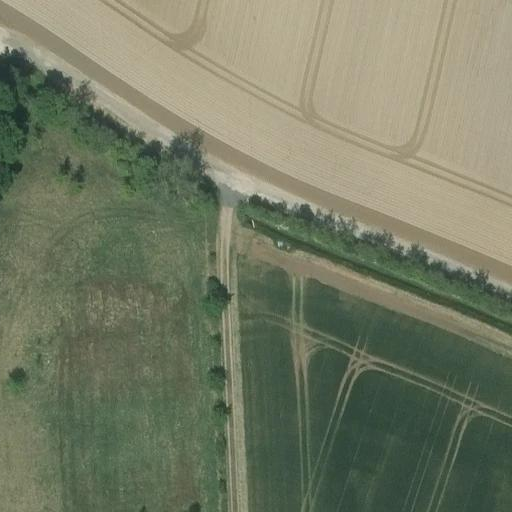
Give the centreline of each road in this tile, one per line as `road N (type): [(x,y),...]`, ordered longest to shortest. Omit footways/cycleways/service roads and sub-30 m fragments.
road 1 (track): [(511,310),(237,184),(0,46)]
road 2 (track): [(237,184),(221,232),(235,511)]
